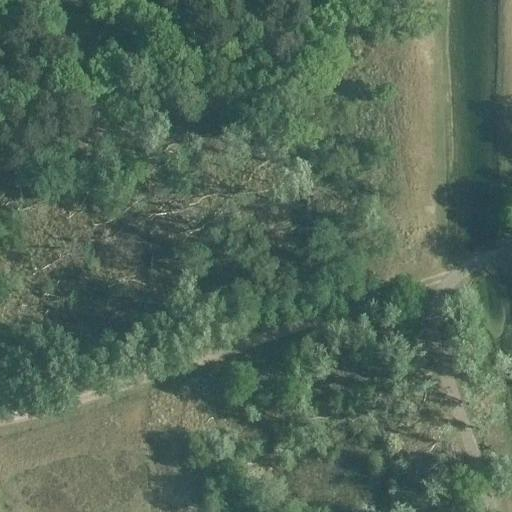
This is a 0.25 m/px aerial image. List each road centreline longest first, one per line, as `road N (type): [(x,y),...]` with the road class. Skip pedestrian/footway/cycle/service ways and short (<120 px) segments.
road 1 (track): [(0,420),(437,283)]
road 2 (track): [(489,511),(436,351),(430,317),(437,283)]
